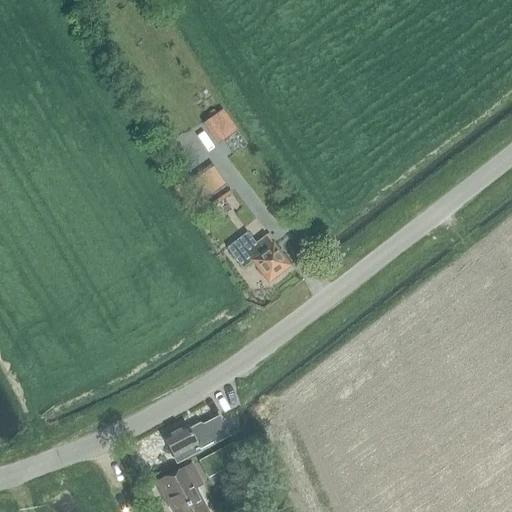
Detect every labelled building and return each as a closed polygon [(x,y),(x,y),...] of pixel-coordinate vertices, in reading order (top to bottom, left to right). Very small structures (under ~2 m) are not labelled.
[(202,124),(217,145),(237,131),(222,110),(202,124)] [(224,189),(214,173),(194,186),(204,201),(224,189)] [(242,270),(252,262),(268,283),(271,281),(273,281),(278,277),(278,275),(288,267),(272,245),(272,246),(265,237),(255,245),(246,234),(226,249),(242,270)] [(177,465),(200,453),(228,438),(218,419),(190,434),(186,426),(162,438),(174,460),(177,465)] [(207,479),(241,461),(232,444),(198,462),(207,479)] [(210,511),(205,502),(202,503),(196,491),(204,486),(192,465),(184,469),(157,483),(173,511),(210,511)]
